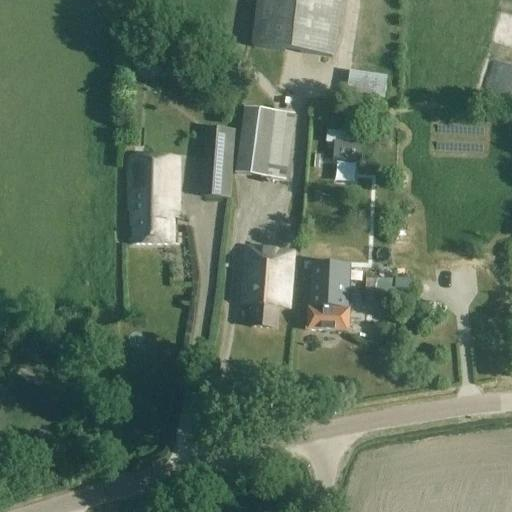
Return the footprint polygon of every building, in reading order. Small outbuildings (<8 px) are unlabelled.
[(259,0),(253,49),(332,59),(339,0),(259,0)] [(388,78),(350,72),(347,94),(385,100),(388,78)] [(292,115),(245,109),(236,175),(284,181),(292,115)] [(200,200),(230,202),(235,132),(205,130),(200,200)] [(336,146),(335,161),(359,163),(360,148),(336,146)] [(179,219),(178,159),(130,158),(130,213),(132,213),(132,246),(173,245),(173,219),(179,219)] [(242,308),(253,309),(251,329),(276,331),(278,311),(288,311),(294,254),(247,250),(242,308)] [(396,297),(396,290),(419,291),(419,283),(392,282),(393,264),(368,262),(366,280),(364,301),(375,301),(376,296),(388,297),(388,296),(396,297)] [(308,309),(308,332),(349,334),(350,311),(341,310),(341,298),(350,298),(351,270),(310,269),(309,298),(305,298),(305,309),(308,309)] [(36,471),(47,469),(45,458),(34,460),(36,471)]
